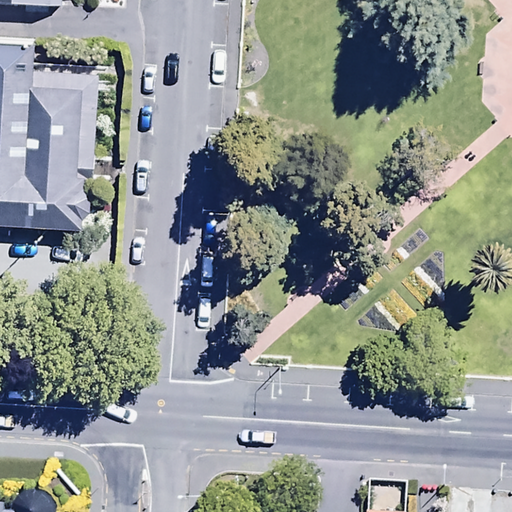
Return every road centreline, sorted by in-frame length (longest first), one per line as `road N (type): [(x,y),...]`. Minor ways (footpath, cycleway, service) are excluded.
road 1 (residential): [(163,418),(186,0)]
road 2 (secondary): [(511,438),(163,418)]
road 3 (secondary): [(163,418),(0,408)]
